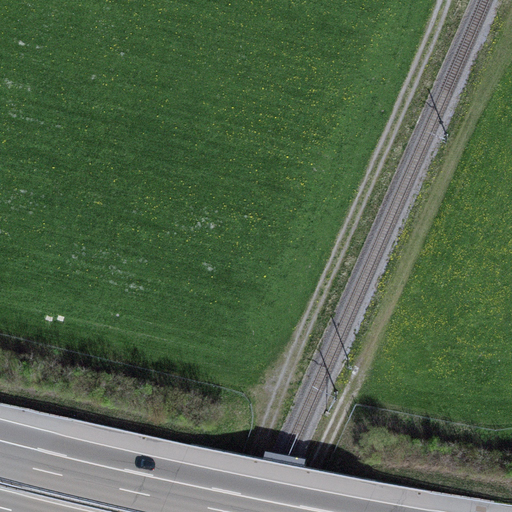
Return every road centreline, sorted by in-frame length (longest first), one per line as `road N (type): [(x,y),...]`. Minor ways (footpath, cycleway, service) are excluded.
road 1 (track): [(511,35),(296,511)]
road 2 (track): [(444,0),(258,448)]
road 3 (motorway): [(204,506),(0,459)]
